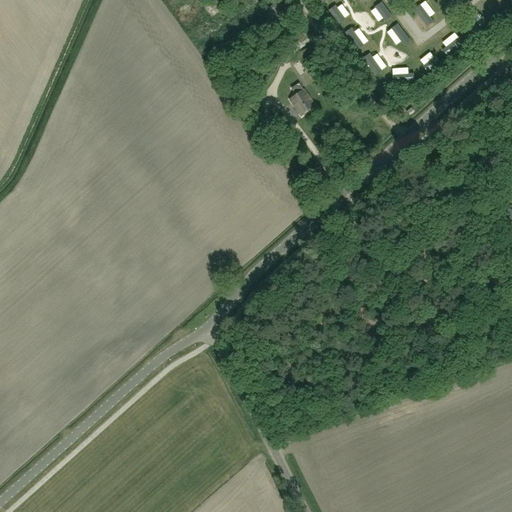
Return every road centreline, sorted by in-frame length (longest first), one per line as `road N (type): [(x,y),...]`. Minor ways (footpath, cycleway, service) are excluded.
road 1 (unclassified): [(208,330),(252,276),(511,43)]
road 2 (unclassified): [(0,504),(163,357),(208,330)]
road 3 (unclassified): [(305,511),(208,330)]
